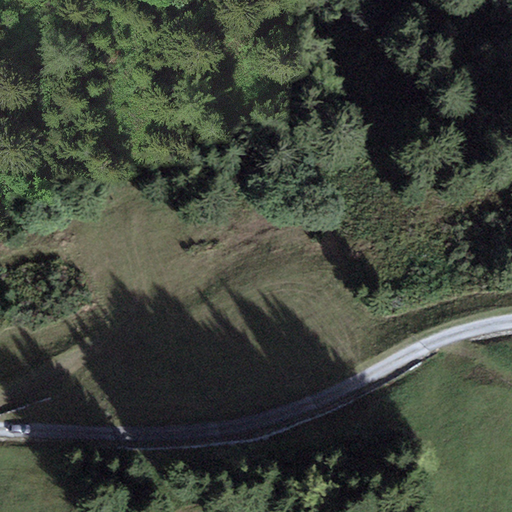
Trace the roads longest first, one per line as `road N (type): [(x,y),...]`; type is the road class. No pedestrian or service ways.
road 1 (track): [(0,431),(140,438),(251,425),(313,404),(443,338),(511,321)]
road 2 (track): [(0,401),(104,339)]
